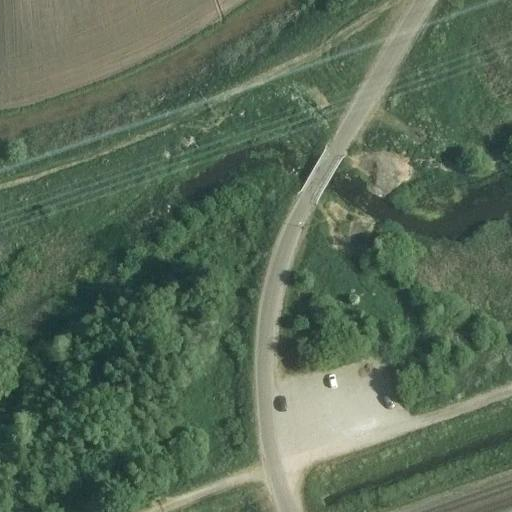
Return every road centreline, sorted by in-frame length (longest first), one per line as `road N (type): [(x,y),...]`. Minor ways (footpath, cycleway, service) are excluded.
road 1 (unclassified): [(288,511),(263,399),(276,276),(299,210),(423,0)]
road 2 (track): [(415,14),(298,60),(147,136),(0,185)]
road 3 (track): [(511,389),(149,511)]
